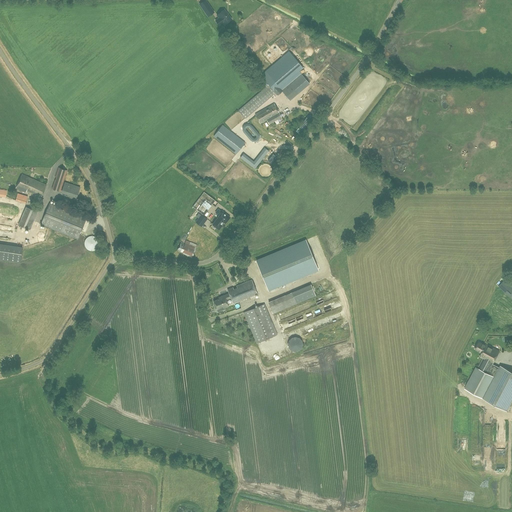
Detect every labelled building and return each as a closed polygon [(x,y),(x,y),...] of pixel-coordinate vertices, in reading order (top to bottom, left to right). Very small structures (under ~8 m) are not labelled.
[(214,6),(212,2),(210,4),(214,11),(218,9),(216,4),(214,6)] [(215,13),(209,5),(203,9),(209,17),(215,13)] [(219,26),(223,23),(224,25),(232,19),(224,9),(217,15),(219,18),(215,21),(219,26)] [(269,85),(238,110),(245,118),(275,93),(277,95),(282,91),(289,99),(290,101),(294,97),(302,90),(310,84),(302,74),(299,71),(303,68),(289,52),(261,76),(269,85)] [(269,125),(282,118),(274,104),(255,115),(260,124),(267,120),(269,125)] [(245,143),(223,126),(214,137),(236,155),(245,143)] [(60,191),(67,171),(59,168),(56,177),(57,177),(56,181),(55,180),(52,189),(60,191)] [(40,198),(46,185),(22,174),(15,188),(25,192),(26,191),(40,198)] [(77,197),(80,188),(65,183),(62,192),(77,197)] [(193,205),(204,215),(213,204),(216,207),(219,203),(205,191),(193,205)] [(78,240),(87,218),(50,203),(41,225),(78,240)] [(26,207),(18,225),(30,230),(33,222),(37,212),(26,207)] [(218,218),(213,225),(219,230),(222,226),(221,225),(224,222),(225,223),(230,218),(222,212),(218,210),(216,213),(219,216),(218,217),(218,218)] [(202,215),(196,222),(201,227),(207,219),(204,217),(202,215)] [(306,240),(256,261),(268,290),(318,270),(306,240)] [(196,248),(197,246),(186,241),(185,243),(181,242),(177,251),(192,258),(195,252),(196,248)] [(0,245),(0,260),(20,263),(22,248),(0,245)] [(503,290),(505,292),(511,297),(511,295),(511,283),(506,278),(499,287),(503,290)] [(214,301),(215,305),(214,306),(215,309),(216,309),(218,312),(226,309),(225,308),(228,306),(226,300),(231,298),(233,304),(238,302),(257,294),(252,280),(236,286),(237,288),(234,289),(233,288),(227,290),(229,294),(219,298),(219,299),(214,301)] [(292,293),(296,304),(316,296),(311,285),(292,293)] [(279,311),(274,300),(268,302),(273,314),(279,311)] [(256,344),(277,335),(265,304),(244,312),(256,344)] [(291,351),(295,352),(299,351),(302,348),(303,344),(302,340),(299,338),(295,337),(292,338),(289,340),(288,344),(289,348),(291,351)] [(507,410),(509,406),(511,399),(511,371),(501,366),(500,368),(493,364),(499,351),(486,344),(486,345),(479,342),(475,349),(482,352),(480,356),(483,358),(478,367),(476,366),(465,388),(507,410)]
